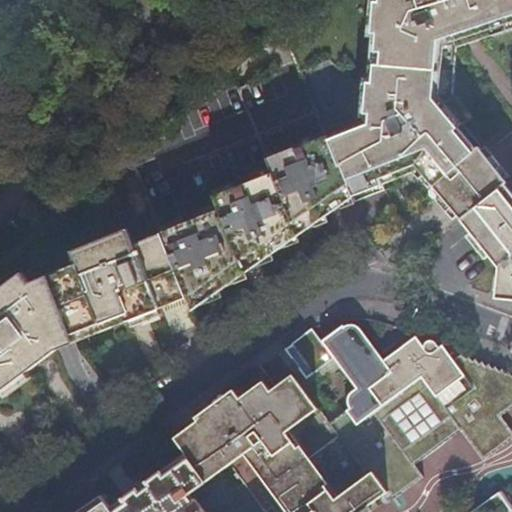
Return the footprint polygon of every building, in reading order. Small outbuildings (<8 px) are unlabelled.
[(369,123),(329,139),(353,197),(382,184),(380,179),(415,165),(434,188),(481,151),(479,149),(476,152),(458,130),(471,120),(454,98),(457,50),(511,31),(511,0),(379,0),(380,1),(377,0),(375,32),(378,32),(377,51),(383,52),(382,65),(375,64),(373,83),(369,83),(366,112),(370,113),(369,123)] [(221,209),(161,234),(187,298),(192,309),(198,306),(197,302),(208,297),(207,295),(225,288),(223,284),(234,280),(233,275),(260,263),(258,257),(276,249),(275,246),(286,241),(285,237),(306,228),(305,225),(318,220),(317,218),(355,202),(353,197),(329,139),(327,134),(267,158),(273,174),(216,196),(221,209)] [(481,151),(434,188),(448,205),(460,220),(502,184),(505,182),(493,167),(481,151)] [(511,196),(502,184),(460,220),(500,268),(498,298),(511,299),(511,196)] [(187,298),(161,234),(134,244),(128,229),(101,239),(104,247),(75,258),(78,264),(32,282),(24,272),(0,289),(0,385),(3,389),(57,348),(55,341),(100,323),(103,331),(187,298)] [(511,389),(448,435),(392,356),(384,361),(361,329),(351,336),(343,324),(321,340),(361,398),(327,422),(368,477),(374,473),(391,496),(391,497),(396,503),(425,480),(416,468),(463,433),(486,463),(511,443),(511,430),(504,419),(511,412),(511,389)] [(417,338),(392,356),(448,435),(511,389),(511,372),(509,375),(506,370),(502,373),(498,368),(495,370),(492,366),(489,368),(485,363),(482,365),(478,361),(475,363),(472,358),(469,360),(467,357),(457,363),(445,346),(441,349),(435,342),(432,341),(430,342),(428,343),(427,346),(427,351),(417,338)] [(297,379),(286,387),(300,404),(310,397),(297,379)] [(178,441),(187,453),(208,481),(209,482),(247,455),(289,511),(364,511),(389,494),(391,497),(391,496),(374,473),(368,477),(336,500),(287,433),(319,410),(310,397),(300,404),(286,387),(275,395),(269,387),(245,403),(238,395),(201,421),(202,424),(178,441)] [(207,511),(197,498),(195,499),(192,494),(208,481),(187,453),(111,507),(115,511),(207,511)] [(511,511),(511,494),(507,487),(470,511),(511,511)] [(115,511),(111,507),(102,494),(76,511),(115,511)]
